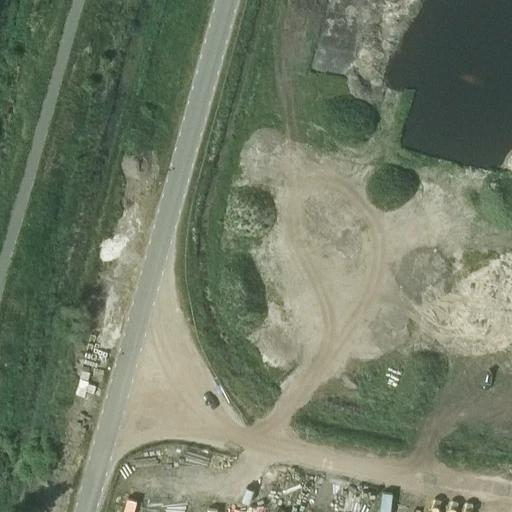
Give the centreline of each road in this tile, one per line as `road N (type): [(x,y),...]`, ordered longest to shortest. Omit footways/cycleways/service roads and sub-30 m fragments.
road 1 (unclassified): [(85,511),(227,0)]
road 2 (track): [(511,491),(267,449),(209,405),(169,349),(154,266)]
road 3 (track): [(267,449),(151,419),(109,425)]
